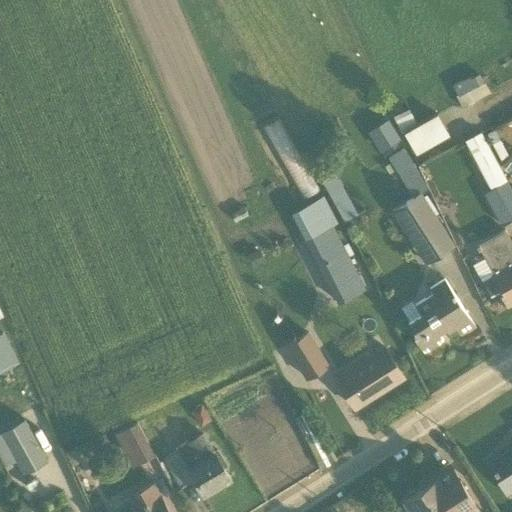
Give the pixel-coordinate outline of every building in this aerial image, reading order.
[(461,79),(450,84),(456,96),(482,83),(477,74),(462,81),(461,79)] [(409,108),(393,116),(400,133),(402,132),(414,152),(447,134),(435,113),(416,124),(409,108)] [(278,117),(266,124),(290,168),(303,162),(278,117)] [(386,118),(366,131),(378,150),(398,138),(386,118)] [(507,154),(493,128),(485,133),(499,159),(507,154)] [(511,217),(511,191),(479,130),(464,139),(490,188),(482,192),(499,224),(511,217)] [(412,195),(390,209),(424,263),(453,244),(421,192),(427,188),(401,147),(387,156),(412,195)] [(511,151),(502,165),(511,173),(511,151)] [(356,213),(333,171),(320,178),(343,220),(356,213)] [(336,222),(321,195),(289,212),(336,303),(364,288),(332,225),(336,222)] [(503,228),(474,244),(476,248),(477,247),(483,257),(471,263),(490,297),(498,293),(500,296),(501,296),(506,304),(511,300),(511,242),(511,243),(503,228)] [(263,258),(257,248),(246,254),(252,265),(263,260),(262,261),(263,258)] [(400,306),(408,318),(406,319),(415,334),(413,336),(423,351),(442,339),(438,333),(445,328),(447,331),(453,327),(460,337),(475,327),(443,277),(427,287),(430,291),(412,303),(410,299),(400,306)] [(0,371),(18,361),(0,327),(0,371)] [(307,330),(283,345),(304,378),(328,364),(307,330)] [(333,375),(353,407),(402,376),(382,344),(333,375)] [(235,408),(285,393),(278,369),(227,383),(235,408)] [(202,492),(228,476),(222,466),(226,464),(217,447),(213,448),(202,430),(187,439),(187,438),(173,446),(174,448),(164,454),(143,417),(141,418),(136,421),(173,490),(194,479),(202,492)] [(47,458),(24,419),(0,432),(0,433),(22,472),(47,458)] [(136,421),(113,433),(131,466),(154,454),(136,421)] [(87,471),(75,447),(66,445),(76,477),(87,471)] [(511,448),(487,464),(507,494),(511,490),(511,448)] [(471,511),(476,509),(451,467),(401,498),(409,511),(471,511)] [(168,511),(151,481),(123,495),(128,506),(116,511),(168,511)]
